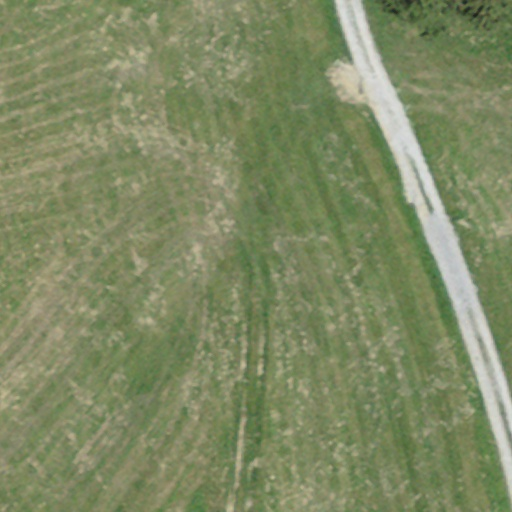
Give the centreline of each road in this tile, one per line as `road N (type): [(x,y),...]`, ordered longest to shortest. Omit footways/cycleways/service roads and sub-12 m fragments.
road 1 (track): [(243,511),(256,367),(254,216),(268,131),(286,98),(305,85),(371,62)]
road 2 (track): [(352,0),(511,436)]
